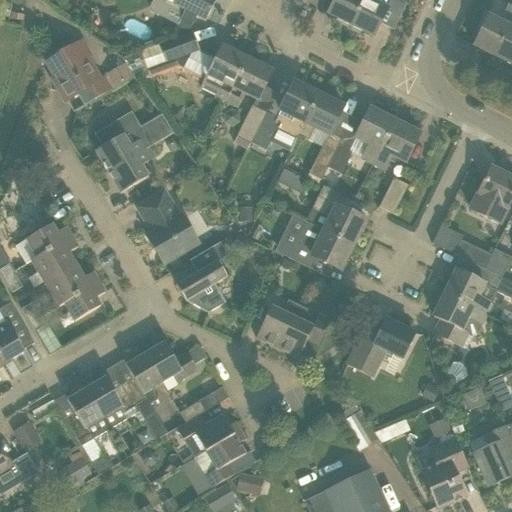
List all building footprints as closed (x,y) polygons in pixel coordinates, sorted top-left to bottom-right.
[(177,26),(189,32),(196,18),(205,22),(213,6),(209,4),(211,0),(168,0),(168,1),(166,0),(164,4),(171,8),(171,6),(184,12),(177,26)] [(350,26),(363,0),(334,0),(327,15),(336,19),(335,21),(337,19),(350,26)] [(363,0),(350,26),(364,33),(363,35),(364,36),(365,34),(374,38),(388,10),(386,10),(391,0),(392,0),(403,5),(405,0),(363,0)] [(477,49),(494,58),(510,27),(511,22),(511,7),(508,5),(499,22),(488,16),(472,47),(473,47),(476,49),(475,51),(476,51),(477,49)] [(511,28),(510,27),(494,58),(498,59),(497,61),(497,62),(498,60),(511,66),(511,28)] [(247,60),(221,47),(215,60),(198,52),(192,34),(160,46),(140,53),(147,73),(176,62),(179,69),(204,82),(200,89),(226,102),(247,60)] [(81,42),(46,63),(59,85),(56,87),(66,103),(80,94),(87,106),(110,91),(103,79),(96,83),(82,60),(89,56),(81,42)] [(144,46),(146,51),(154,48),(153,42),(144,46)] [(258,101),(272,72),(247,60),(226,102),(237,108),(244,94),(258,101)] [(125,64),(103,77),(111,90),(132,77),(125,64)] [(298,136),(318,95),(293,83),(279,112),(280,112),(276,119),(265,114),(250,145),(266,152),(270,144),(290,153),(298,136)] [(326,168),(340,140),(330,135),(344,108),(318,95),(298,136),(322,148),(309,176),(320,181),(326,168)] [(250,144),(250,145),(265,114),(251,107),(232,144),(233,144),(236,138),(250,144)] [(369,110),(354,139),(366,145),(360,159),(362,159),(373,165),(394,122),(369,110)] [(108,145),(95,152),(108,173),(149,149),(149,150),(168,138),(173,135),(162,116),(140,129),(131,113),(100,132),(108,145)] [(384,171),(392,157),(405,164),(420,135),(394,122),(373,165),(384,171)] [(236,138),(233,144),(246,151),(250,144),(236,138)] [(340,140),(326,168),(341,176),(351,154),(349,153),(348,152),(351,145),(340,140)] [(166,147),(169,151),(173,151),(176,148),(177,144),(174,141),(170,141),(167,143),(166,147)] [(155,159),(149,150),(149,149),(108,173),(120,195),(148,178),(141,167),(155,159)] [(292,174),(283,170),(277,183),(285,187),(292,174)] [(499,225),(511,197),(511,180),(491,170),(470,211),(499,225)] [(393,215),(408,186),(393,179),(379,208),(393,215)] [(330,219),(323,232),(353,246),(365,221),(341,210),(346,199),(323,187),(312,211),(330,219)] [(163,192),(136,209),(152,234),(146,237),(163,266),(198,245),(181,216),(179,218),(163,192)] [(253,222),(253,208),(239,208),(239,223),(253,222)] [(277,241),(284,226),(269,218),(261,234),(277,241)] [(72,238),(66,228),(56,234),(51,226),(25,241),(15,248),(26,266),(31,263),(30,262),(36,259),(72,238)] [(340,272),(353,246),(323,232),(317,244),(300,236),(293,249),(288,259),(311,270),(317,260),(340,272)] [(238,248),(244,238),(238,235),(233,246),(238,248)] [(78,248),(72,238),(36,259),(30,262),(31,263),(44,285),(76,267),(68,254),(78,248)] [(462,260),(484,271),(485,270),(491,256),(461,241),(454,255),(462,259),(462,260)] [(0,251),(0,270),(9,265),(2,255),(0,251)] [(288,274),(293,264),(282,259),(277,269),(288,274)] [(462,260),(445,295),(486,315),(496,293),(511,300),(511,285),(500,279),(484,271),(462,260)] [(187,302),(208,314),(225,304),(214,286),(227,278),(217,262),(176,286),(185,303),(187,302)] [(0,270),(0,275),(2,279),(13,272),(9,265),(0,270)] [(83,279),(76,267),(44,285),(58,309),(64,305),(99,283),(93,273),(83,279)] [(18,280),(13,272),(2,279),(7,287),(18,280)] [(18,280),(7,287),(11,294),(22,287),(18,280)] [(105,293),(99,283),(64,305),(74,323),(100,307),(95,299),(105,293)] [(460,348),(466,334),(472,337),(476,336),(486,315),(445,295),(433,318),(441,322),(434,335),(460,348)] [(299,306),(305,310),(310,299),(303,296),(299,306)] [(270,308),(256,340),(277,350),(298,306),(287,301),(282,313),(270,308)] [(0,355),(5,364),(24,353),(23,351),(34,344),(10,304),(0,310),(0,312),(6,323),(0,326),(0,355)] [(26,318),(36,311),(32,304),(21,310),(26,318)] [(318,347),(330,321),(318,316),(312,327),(302,322),(307,311),(305,310),(299,306),(298,306),(277,350),(298,360),(306,341),(318,347)] [(36,311),(26,318),(30,325),(41,318),(36,311)] [(41,318),(30,325),(34,333),(45,326),(55,320),(50,312),(41,318)] [(372,378),(384,351),(402,360),(414,335),(386,321),(373,346),(364,341),(351,367),(372,378)] [(164,344),(145,355),(162,384),(174,376),(178,383),(197,372),(187,354),(175,362),(168,351),(164,344)] [(123,385),(140,413),(144,421),(155,414),(150,405),(158,401),(152,390),(162,384),(145,355),(125,367),(133,379),(123,385)] [(485,367),(488,378),(502,373),(498,363),(485,367)] [(455,385),(455,384),(456,379),(452,374),(447,373),(446,373),(442,377),(441,384),(445,388),(451,389),(455,385)] [(511,401),(501,377),(487,382),(501,413),(511,408),(511,401)] [(110,430),(140,413),(123,385),(113,391),(106,378),(86,390),(110,430)] [(428,384),(421,398),(432,404),(439,391),(428,384)] [(81,448),(110,430),(86,390),(67,401),(74,414),(64,420),(81,448)] [(179,414),(185,424),(199,416),(205,413),(199,402),(179,414)] [(338,412),(343,420),(357,411),(358,410),(357,409),(353,403),(339,411),(338,412)] [(495,432),(506,427),(500,415),(490,420),(495,432)] [(176,430),(194,459),(240,432),(235,424),(229,427),(222,416),(205,427),(199,416),(185,424),(176,430)] [(40,443),(29,423),(11,433),(23,453),(40,443)] [(390,427),(374,434),(378,440),(381,445),(395,438),(390,427)] [(511,460),(511,439),(507,427),(468,444),(487,488),(511,477),(511,472),(508,462),(511,460)] [(164,430),(153,436),(156,441),(167,435),(164,430)] [(245,441),(240,432),(194,459),(211,489),(234,476),(228,465),(245,455),(239,444),(245,441)] [(437,510),(465,498),(454,474),(466,468),(454,441),(429,452),(436,467),(421,474),(437,510)] [(0,487),(3,488),(11,488),(29,476),(30,465),(26,459),(12,468),(0,447),(0,487)] [(72,465),(61,471),(72,491),(84,484),(82,481),(91,475),(79,453),(69,459),(72,465)] [(92,463),(90,464),(97,476),(112,467),(105,456),(103,457),(92,463)] [(388,511),(369,472),(324,493),(332,511),(388,511)] [(252,496),(256,478),(240,475),(229,482),(236,492),(252,496)] [(210,511),(211,511),(224,507),(225,511),(238,511),(241,511),(231,485),(204,495),(210,511)] [(332,511),(324,493),(304,503),(308,511),(332,511)] [(74,511),(85,506),(80,497),(79,496),(65,504),(70,511),(74,511)] [(175,511),(178,510),(172,498),(162,503),(166,511),(175,511)]
